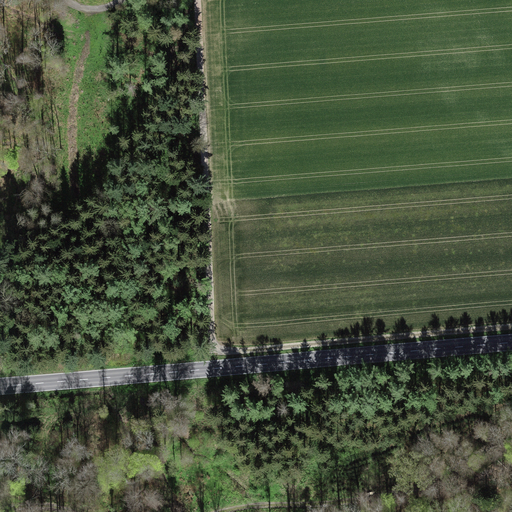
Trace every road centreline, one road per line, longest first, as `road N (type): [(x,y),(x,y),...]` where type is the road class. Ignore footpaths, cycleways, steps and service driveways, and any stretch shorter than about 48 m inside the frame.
road 1 (track): [(511,327),(226,351),(212,340),(201,0)]
road 2 (primary): [(0,385),(511,342)]
road 3 (track): [(511,444),(396,494),(263,511)]
